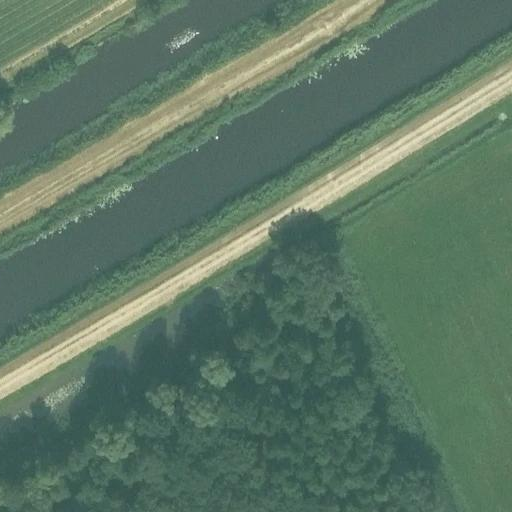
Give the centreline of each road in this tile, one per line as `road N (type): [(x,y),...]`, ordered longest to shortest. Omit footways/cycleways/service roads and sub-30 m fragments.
road 1 (track): [(0,388),(511,80)]
road 2 (track): [(0,219),(370,0)]
